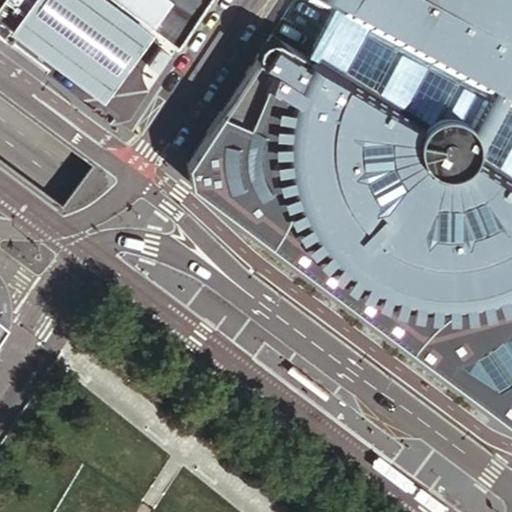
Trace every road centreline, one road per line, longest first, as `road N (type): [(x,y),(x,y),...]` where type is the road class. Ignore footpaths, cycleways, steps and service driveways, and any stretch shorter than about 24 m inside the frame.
road 1 (primary): [(495,511),(0,139)]
road 2 (primary): [(511,485),(252,297)]
road 3 (tertiary): [(252,297),(166,250),(125,238),(72,258),(35,315)]
road 4 (residential): [(249,0),(133,178)]
road 5 (primary): [(252,297),(133,178)]
road 6 (primary): [(133,178),(0,79)]
road 7 (tertiary): [(0,227),(64,227),(112,203),(133,178)]
